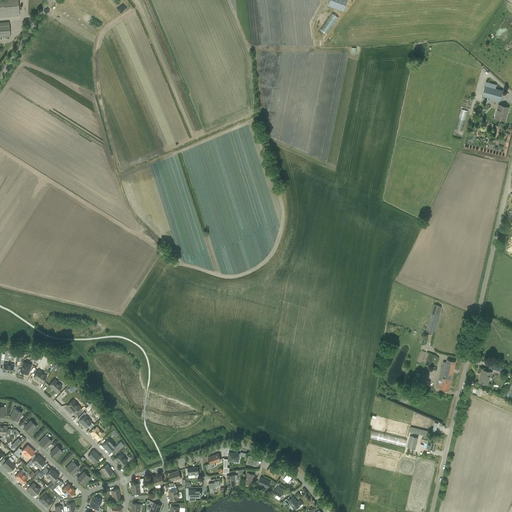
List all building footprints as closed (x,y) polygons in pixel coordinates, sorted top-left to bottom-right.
[(17,0),(0,0),(0,17),(14,16),(19,16),(17,0)] [(329,0),(328,5),(343,11),(347,0),(329,0)] [(322,30),(329,35),(340,19),(333,14),(322,30)] [(9,22),(4,22),(0,22),(0,37),(5,37),(10,37),(9,22)] [(485,86),(482,96),(485,97),(490,98),(495,99),(500,101),(502,91),(498,89),(496,89),(497,85),(493,84),(486,82),(485,86)] [(506,112),(507,112),(508,107),(498,104),(495,118),(505,120),(504,120),(506,114),(505,114),(506,112)] [(464,134),(470,112),(463,110),(457,132),(464,134)] [(441,307),(433,304),(425,332),(433,335),(441,307)] [(39,354),(34,362),(38,364),(43,357),(39,354)] [(455,361),(450,360),(447,359),(446,362),(443,362),(437,388),(443,390),(448,391),(455,361)] [(488,368),(501,371),(501,372),(504,373),(505,368),(502,367),(503,363),(490,360),(488,368)] [(23,362),(20,372),(28,374),(29,370),(29,369),(30,369),(31,365),(23,362)] [(12,373),(13,365),(3,363),(2,371),(12,373)] [(42,383),(46,376),(38,370),(33,377),(37,380),(37,379),(39,380),(39,381),(42,383)] [(483,383),(484,383),(487,384),(489,375),(491,376),(492,372),(486,371),(481,370),(480,374),(481,374),(479,382),(481,383),(483,383)] [(422,373),(419,385),(425,386),(428,374),(422,373)] [(54,379),(49,386),(52,389),(52,388),(56,392),(62,386),(54,379)] [(406,390),(401,400),(405,402),(406,402),(411,392),(406,390)] [(70,409),(74,413),(80,407),(73,400),(67,406),(70,409)] [(17,421),(22,412),(14,408),(10,417),(17,421)] [(86,427),(91,422),(84,415),(78,421),(81,424),(82,423),(83,425),(86,427)] [(24,427),(30,433),(37,426),(31,420),(24,427)] [(90,433),(93,436),(94,436),(95,437),(97,440),(103,434),(96,427),(90,433)] [(372,439),(406,448),(409,440),(374,431),(372,439)] [(39,442),(45,448),(52,441),(46,435),(39,442)] [(412,436),(409,448),(415,449),(417,438),(412,436)] [(21,441),(18,438),(11,445),(15,448),(21,441)] [(109,452),(115,447),(108,439),(102,445),(105,448),(107,449),(106,449),(109,452)] [(421,442),(424,443),(423,447),(433,449),(435,442),(422,439),(421,442)] [(22,451),(29,458),(30,456),(33,453),(35,452),(31,449),(30,448),(27,445),(22,451)] [(50,453),(56,459),(63,452),(57,446),(50,453)] [(100,457),(93,450),(88,456),(95,463),(100,457)] [(229,453),(228,461),(238,461),(239,453),(229,453)] [(127,461),(121,454),(114,459),(117,462),(118,462),(119,463),(121,466),(127,461)] [(210,464),(208,465),(209,468),(215,466),(214,462),(220,460),(218,454),(208,457),(210,464)] [(38,455),(32,461),(33,462),(35,464),(38,467),(39,468),(45,463),(42,460),(41,459),(38,455)] [(252,456),(251,456),(249,456),(247,463),(257,466),(259,458),(254,457),(253,457),(252,457),(252,456)] [(2,464),(9,471),(15,466),(8,459),(2,464)] [(72,474),(79,467),(73,461),(66,468),(72,474)] [(107,464),(100,469),(106,477),(113,472),(107,464)] [(271,464),(267,471),(275,477),(279,470),(271,464)] [(188,475),(199,474),(198,467),(187,468),(188,475)] [(51,469),(46,474),(52,481),(47,486),(50,489),(55,483),(53,481),(59,475),(55,472),(55,473),(54,471),(51,469)] [(22,483),(27,478),(20,471),(15,476),(22,483)] [(171,481),(181,478),(178,471),(169,473),(171,481)] [(84,472),(77,479),(83,485),(90,478),(84,472)] [(254,474),(248,472),(245,483),(251,485),(254,474)] [(288,484),(292,478),(287,473),(282,479),(288,484)] [(238,479),(238,475),(227,475),(227,485),(235,485),(235,479),(238,479)] [(152,478),(154,486),(164,483),(162,476),(152,478)] [(258,483),(268,488),(271,482),(261,477),(258,483)] [(55,483),(50,489),(52,491),(58,485),(60,486),(63,483),(59,480),(57,482),(57,481),(55,483)] [(214,483),(208,483),(210,493),(213,493),(213,489),(215,489),(216,488),(216,486),(219,486),(219,483),(220,483),(220,480),(214,481),(214,483)] [(34,496),(40,490),(33,483),(27,489),(34,496)] [(131,484),(133,494),(140,493),(139,483),(131,484)] [(285,490),(278,486),(279,484),(277,483),(275,486),(276,487),(273,492),(281,497),(285,490)] [(62,490),(69,497),(75,491),(71,488),(70,487),(67,484),(62,490)] [(113,500),(120,498),(118,489),(111,491),(113,500)] [(170,501),(179,499),(176,489),(169,491),(170,496),(169,496),(170,501)] [(39,500),(42,503),(43,503),(44,504),(46,507),(52,501),(45,494),(39,500)] [(93,500),(92,502),(92,501),(90,505),(97,509),(102,500),(95,497),(93,500)] [(294,509),(300,506),(302,504),(300,500),(297,502),(293,497),(288,500),(294,509)] [(67,506),(64,506),(65,511),(68,511),(73,511),(73,509),(75,509),(73,502),(66,504),(67,506)] [(138,511),(140,504),(132,503),(131,511),(138,511)] [(158,511),(161,506),(154,503),(150,511),(151,511),(158,511)]
